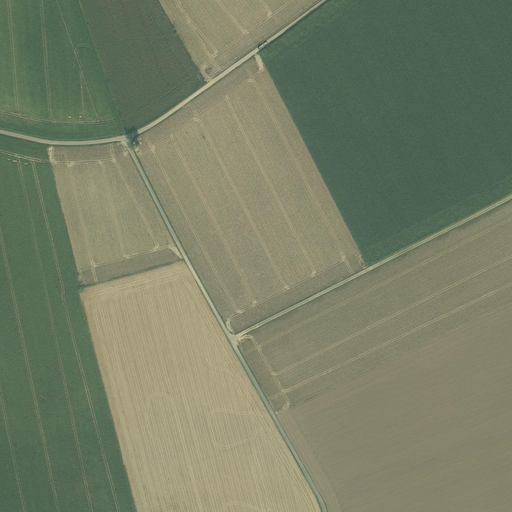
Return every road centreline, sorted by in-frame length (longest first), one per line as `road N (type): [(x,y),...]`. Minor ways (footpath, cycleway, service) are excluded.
road 1 (unclassified): [(328,511),(124,137)]
road 2 (track): [(232,336),(511,193)]
road 3 (unclassified): [(124,137),(159,121),(324,0)]
road 4 (track): [(76,0),(124,137)]
road 5 (unclassified): [(124,137),(48,142),(0,131)]
